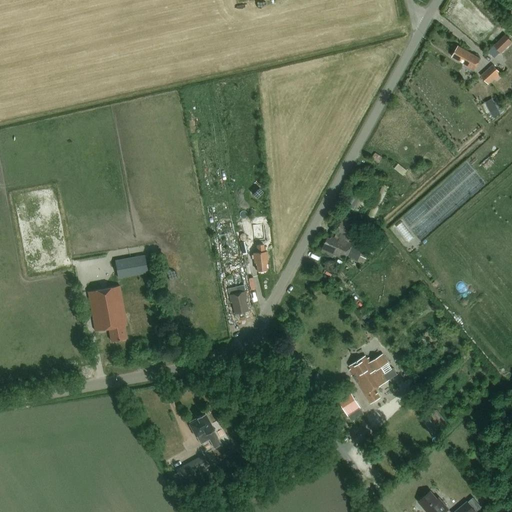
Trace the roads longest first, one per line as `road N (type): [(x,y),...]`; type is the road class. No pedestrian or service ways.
road 1 (unclassified): [(258,329),(417,35)]
road 2 (unclassified): [(0,405),(218,370),(258,329)]
road 3 (residential): [(383,511),(258,329)]
